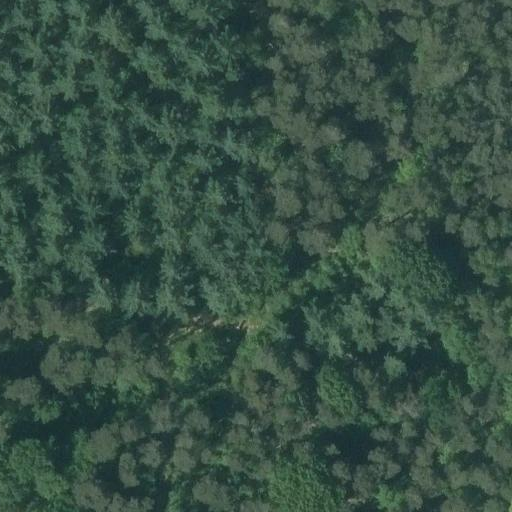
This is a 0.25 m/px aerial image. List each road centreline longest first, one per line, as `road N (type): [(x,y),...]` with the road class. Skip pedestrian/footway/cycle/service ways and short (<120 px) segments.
road 1 (track): [(171,317),(302,345),(511,407)]
road 2 (track): [(0,305),(171,317)]
